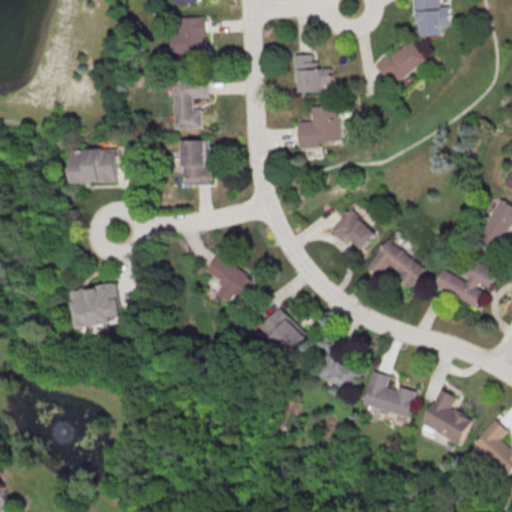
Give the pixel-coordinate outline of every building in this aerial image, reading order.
[(413,0),(415,15),(418,15),(419,21),(422,21),(423,35),(444,34),(443,25),(451,24),(450,6),(441,7),(440,0),(413,0)] [(177,16),(177,51),(207,51),(207,16),(177,16)] [(416,39),(430,58),(399,81),(393,72),(388,76),(379,63),(394,52),(395,54),(416,39)] [(295,53),(296,79),(300,78),(301,91),(323,90),(323,82),(332,82),(332,67),(321,67),(321,60),(313,61),(312,53),(295,53)] [(173,81),(175,130),(203,129),(202,108),(194,109),(194,98),(206,98),(205,79),(173,81)] [(312,106),(313,120),(298,121),(300,147),(321,146),(321,140),(341,139),(339,105),(312,106)] [(181,140),(181,183),(211,183),(211,140),(181,140)] [(76,183),(75,148),(118,147),(119,182),(76,183)] [(511,204),(499,199),(483,236),(503,244),(511,225),(511,204)] [(378,233),(351,207),(334,224),(361,250),(378,233)] [(364,264),(384,238),(422,267),(406,287),(394,278),(398,273),(387,264),(378,275),(364,264)] [(219,253),(208,271),(221,279),(219,282),(222,284),(219,289),(232,298),(237,291),(251,300),(262,284),(248,275),(250,273),(219,253)] [(469,256),(495,270),(486,287),(477,282),(475,285),(482,289),(473,306),(433,283),(441,269),(464,281),(467,275),(460,272),(469,256)] [(76,288),(81,331),(121,327),(119,314),(127,313),(123,283),(76,288)] [(310,333),(279,306),(261,326),(292,353),(310,333)] [(318,375),(351,392),(363,368),(330,351),(318,375)] [(411,416),(417,392),(390,385),(392,375),(373,370),(364,404),(411,416)] [(439,388),(420,421),(458,443),(472,420),(448,406),(454,396),(439,388)] [(511,445),(504,440),(511,428),(495,418),(475,448),(511,472),(511,445)] [(0,511),(0,477),(14,506),(2,511),(0,511)]
